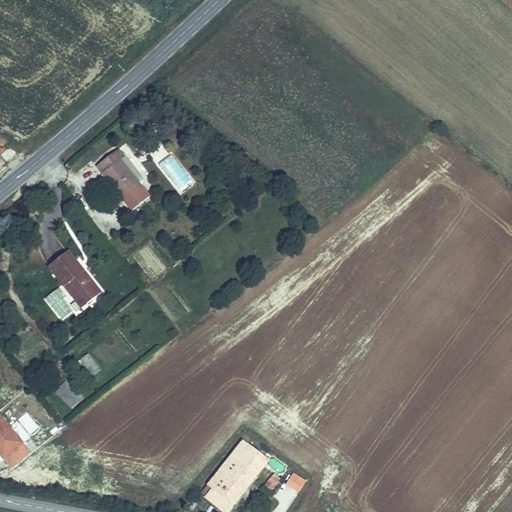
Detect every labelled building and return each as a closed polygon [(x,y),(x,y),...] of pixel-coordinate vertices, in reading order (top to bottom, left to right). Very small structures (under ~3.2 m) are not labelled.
[(171,175),(183,191),(193,183),(181,168),(171,175)] [(140,171),(117,190),(153,233),(172,217),(143,182),(147,179),(140,171)] [(62,272),(78,291),(80,290),(86,297),(88,295),(98,309),(113,297),(95,275),(93,276),(86,267),(87,266),(80,258),(62,272)] [(87,266),(86,267),(93,276),(95,275),(88,265),(87,266)] [(80,290),(78,291),(89,305),(94,312),(98,309),(88,295),(86,297),(80,290)] [(89,305),(84,309),(89,316),(94,312),(89,305)] [(74,361),(81,372),(69,380),(65,373),(51,382),(69,409),(76,405),(78,409),(88,403),(79,389),(104,373),(90,351),(74,361)] [(0,422),(0,430),(12,445),(16,442),(8,433),(24,420),(15,410),(0,422)] [(23,458),(42,443),(24,420),(8,433),(16,442),(12,445),(23,458)] [(256,446),(245,457),(264,471),(274,459),(256,446)] [(264,471),(245,457),(211,496),(231,511),(264,471)] [(276,470),(268,481),(275,486),(283,475),(276,470)] [(300,491),(307,479),(293,472),(286,483),(300,491)] [(284,511),(293,495),(282,490),(270,511),(284,511)]
